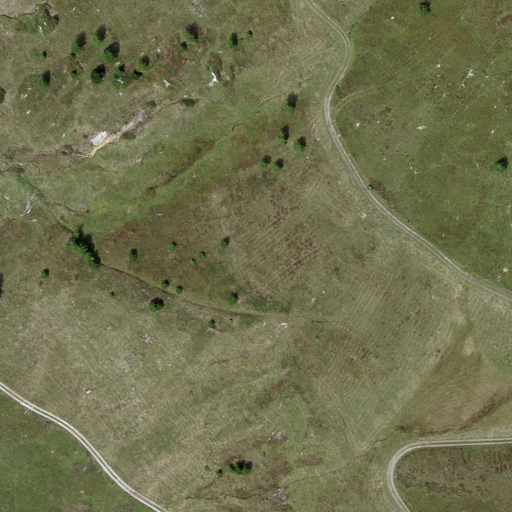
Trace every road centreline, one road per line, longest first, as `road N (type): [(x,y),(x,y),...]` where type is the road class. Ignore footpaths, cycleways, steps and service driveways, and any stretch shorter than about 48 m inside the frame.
road 1 (track): [(511,299),(461,273),(374,200),(326,120),(348,49),(307,0)]
road 2 (track): [(157,511),(69,428),(0,388)]
road 3 (track): [(403,511),(390,472),(402,453),(511,438)]
